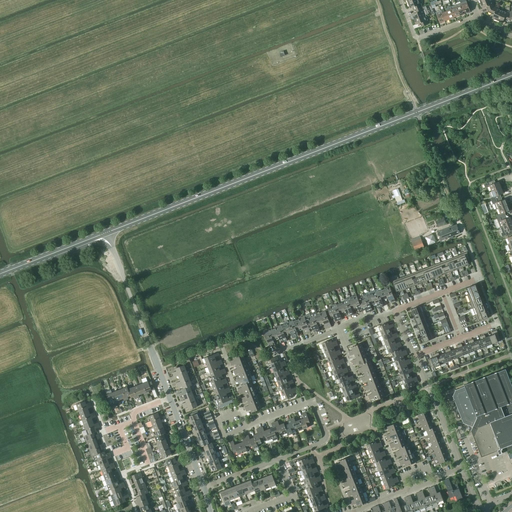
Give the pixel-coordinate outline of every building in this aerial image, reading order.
[(416,9),(423,7),(419,0),(416,0),(408,3),(410,8),(415,7),(416,9)] [(488,0),(481,3),(483,8),(488,6),(490,11),(495,6),(494,3),(492,4),(490,0),(488,0)] [(467,13),(470,12),(466,1),(461,3),(465,13),(466,13),(467,13)] [(456,5),(460,16),(463,14),(464,14),(465,13),(461,3),(456,5)] [(452,9),(455,17),(456,16),(457,17),(460,16),(456,5),(451,7),(452,9)] [(451,6),(446,8),(447,11),(450,19),(453,18),(453,17),(455,17),(452,9),(451,7),(451,6)] [(495,6),(490,11),(494,13),(492,18),(497,21),(502,11),(498,10),(499,8),(495,6)] [(414,20),(426,15),(423,7),(416,9),(417,12),(412,14),(414,20)] [(450,19),(447,11),(445,12),(443,9),(441,10),(445,21),(446,20),(447,21),(450,19)] [(443,21),(445,21),(441,10),(436,12),(440,23),(443,22),(443,21)] [(502,11),(497,21),(502,23),(505,18),(509,20),(510,13),(507,11),(506,13),(502,11)] [(426,15),(414,20),(416,25),(421,23),(423,26),(429,23),(426,15)] [(486,183),(484,184),(485,188),(490,186),(492,191),(501,187),(499,182),(496,183),(495,180),(486,183)] [(494,196),(490,198),(492,201),(501,197),(500,195),(503,194),(501,187),(492,191),(494,196)] [(501,197),(492,201),(493,204),(494,204),(496,209),(498,208),(508,205),(505,199),(502,200),(501,197)] [(501,214),(496,216),(497,219),(506,215),(505,213),(510,211),(508,205),(498,208),(501,214)] [(506,215),(497,219),(499,222),(501,227),(503,227),(511,223),(511,221),(510,217),(507,218),(506,215)] [(438,227),(446,224),(444,218),(436,221),(438,227)] [(503,227),(501,227),(503,233),(501,234),(502,237),(504,236),(511,233),(511,231),(511,230),(511,229),(511,223),(503,227)] [(440,241),(448,238),(449,237),(450,239),(453,238),(452,236),(459,234),(456,225),(437,233),(440,241)] [(433,234),(425,237),(428,245),(437,242),(433,234)] [(415,251),(425,248),(421,239),(412,242),(415,251)] [(461,255),(458,256),(463,267),(465,266),(466,266),(466,265),(469,264),(467,259),(470,258),(467,252),(461,255)] [(459,269),(463,267),(458,256),(452,258),(456,268),(459,267),(459,269)] [(448,259),(446,260),(451,272),(453,271),(454,271),(454,269),(456,268),(452,258),(448,259)] [(451,272),(446,260),(440,263),(444,273),(447,272),(447,273),(451,272)] [(442,274),(444,273),(440,263),(434,265),(439,277),(442,275),(442,274)] [(435,278),(439,277),(434,265),(428,267),(432,278),(435,277),(435,278)] [(430,279),(432,278),(428,267),(422,269),(427,281),(430,280),(430,279)] [(424,283),(427,281),(422,269),(417,272),(421,282),(423,281),(424,283)] [(411,274),(415,286),(418,284),(418,283),(421,282),(417,272),(411,274)] [(412,287),(415,286),(411,274),(405,276),(409,287),(411,286),(412,287)] [(405,276),(399,279),(403,290),(407,289),(406,288),(408,287),(409,287),(405,276)] [(399,279),(392,281),(397,292),(399,291),(400,292),(403,290),(399,279)] [(467,288),(469,294),(469,295),(478,291),(477,289),(478,288),(476,284),(467,288)] [(382,291),(381,291),(385,301),(388,300),(390,304),(396,302),(390,286),(384,288),(384,290),(382,291)] [(381,288),(375,290),(375,292),(381,307),(384,306),(383,302),(385,301),(381,291),(382,291),(381,288)] [(375,290),(369,292),(370,295),(374,305),(377,304),(378,308),(381,307),(375,292),(375,290)] [(467,295),(470,302),(481,298),(480,298),(480,295),(481,295),(479,291),(478,291),(469,295),(469,294),(467,295)] [(369,292),(363,295),(364,296),(370,312),(372,311),(371,306),(374,305),(370,295),(369,292)] [(354,298),(351,299),(355,309),(358,308),(359,312),(362,311),(362,310),(358,300),(356,296),(354,297),(354,298)] [(361,299),(358,300),(362,310),(365,309),(366,313),(370,312),(364,296),(360,297),(361,299)] [(470,302),(473,309),(483,305),(483,304),(482,302),(483,301),(481,297),(480,298),(481,298),(470,302)] [(348,299),(345,300),(351,316),(354,315),(352,310),(355,309),(351,299),(348,300),(348,299)] [(342,302),(339,304),(343,314),(346,313),(347,316),(348,317),(350,316),(351,316),(345,300),(342,301),(342,302)] [(336,304),(333,305),(339,320),(342,319),(341,316),(340,315),(343,314),(339,304),(336,305),(336,304)] [(473,309),(475,315),(486,311),(485,311),(485,308),(486,308),(484,304),(483,304),(483,305),(473,309)] [(330,307),(327,308),(331,316),(331,318),(334,317),(336,321),(339,320),(333,305),(330,306),(330,307)] [(413,317),(414,316),(424,312),(422,305),(411,309),(412,312),(411,313),(413,317)] [(475,315),(478,322),(488,318),(487,315),(488,314),(487,310),(485,311),(486,311),(475,315)] [(317,316),(321,325),(324,324),(326,329),(331,326),(325,311),(320,313),(320,315),(317,316)] [(313,313),(310,314),(311,317),(317,332),(320,331),(318,326),(321,325),(317,316),(316,312),(314,313),(313,313)] [(416,323),(417,323),(427,319),(424,312),(414,316),(415,319),(414,319),(416,323)] [(310,314),(304,316),(306,320),(309,330),(312,329),(314,333),(317,332),(311,317),(310,314)] [(310,332),(309,330),(306,320),(304,316),(299,318),(299,319),(296,320),(300,331),(303,329),(304,334),(310,332)] [(418,330),(419,329),(430,325),(427,319),(417,323),(418,325),(416,326),(418,330)] [(297,332),(300,331),(296,320),(293,322),(293,321),(290,322),(296,337),(299,336),(297,332)] [(287,321),(283,322),(284,325),(288,335),(291,334),(293,338),(296,337),(290,322),(288,322),(287,321)] [(381,331),(394,326),(393,324),(389,325),(388,323),(379,327),(381,331)] [(285,336),(288,335),(284,325),(281,326),(281,325),(278,326),(284,342),(287,341),(285,336)] [(421,336),(422,336),(432,332),(430,325),(419,329),(420,332),(419,332),(421,336)] [(281,343),(284,342),(278,326),(275,327),(275,328),(273,330),(276,340),(279,338),(281,343)] [(382,336),(392,332),(391,330),(395,328),(394,326),(381,331),(382,336)] [(274,341),(276,340),(273,330),(270,331),(269,330),(264,332),(270,347),(275,345),(274,341)] [(489,336),(492,344),(501,341),(497,330),(491,332),(492,335),(489,336)] [(384,340),(398,335),(397,333),(392,334),(392,332),(382,336),(384,340)] [(422,339),(423,343),(435,338),(432,332),(422,336),(423,338),(422,339)] [(386,345),(395,341),(394,339),(398,337),(398,335),(384,340),(386,345)] [(482,336),(487,347),(486,346),(492,344),(489,336),(486,337),(485,335),(482,336)] [(481,340),(477,341),(480,349),(481,350),(487,347),(482,336),(479,337),(481,340)] [(471,340),(475,351),(480,349),(477,341),(474,342),(473,339),(471,340)] [(324,348),(337,343),(337,341),(332,343),(331,340),(322,344),(324,348)] [(466,345),(469,353),(475,351),(471,340),(468,341),(469,344),(466,345)] [(388,349),(401,344),(400,342),(396,343),(395,341),(386,345),(388,349)] [(325,353),(335,349),(334,347),(338,345),(337,343),(324,348),(325,353)] [(350,354),(363,348),(362,344),(352,347),(353,350),(349,351),(350,354)] [(399,350),(398,348),(402,346),(401,344),(388,349),(389,354),(392,353),(399,350)] [(462,344),(459,345),(463,355),(464,355),(469,353),(466,345),(463,346),(462,344)] [(457,348),(454,350),(458,359),(458,358),(458,357),(463,355),(459,345),(456,346),(457,348)] [(356,357),(365,353),(363,348),(350,354),(350,356),(355,354),(356,357)] [(450,348),(447,349),(452,361),(458,359),(454,350),(451,351),(450,348)] [(327,357),(341,352),(340,350),(336,351),(335,349),(325,353),(327,357)] [(393,358),(407,352),(406,350),(402,352),(401,349),(399,350),(392,353),(393,358)] [(446,353),(443,354),(446,363),(452,361),(447,349),(445,350),(446,353)] [(329,362),(338,358),(337,356),(342,354),(341,352),(327,357),(329,362)] [(395,362),(404,358),(404,356),(408,354),(407,352),(393,358),(395,362)] [(439,352),(436,354),(440,365),(446,363),(443,354),(440,355),(439,352)] [(205,358),(206,363),(215,359),(214,357),(219,355),(218,353),(205,358)] [(353,362),(367,357),(365,353),(356,357),(356,359),(352,360),(353,362)] [(231,364),(244,358),(243,354),(233,357),(234,360),(230,361),(231,364)] [(434,357),(428,360),(433,371),(436,370),(435,367),(437,367),(440,365),(436,354),(433,355),(434,357)] [(267,361),(268,364),(268,365),(271,364),(272,368),(286,363),(285,361),(281,362),(280,360),(279,360),(277,357),(267,361)] [(361,365),(371,361),(370,361),(368,361),(367,357),(353,362),(354,365),(358,363),(359,365),(361,365)] [(237,366),(246,363),(244,358),(231,364),(232,366),(236,364),(237,366)] [(331,366),(344,361),(343,359),(339,360),(338,358),(329,362),(331,366)] [(395,362),(397,366),(411,361),(410,359),(405,361),(404,358),(395,362)] [(206,363),(208,367),(222,362),(221,359),(216,361),(215,359),(206,363)] [(332,371),(342,367),(341,365),(345,363),(344,361),(331,366),(332,370),(332,371)] [(359,371),(372,366),(371,361),(361,365),(362,367),(358,369),(359,371)] [(399,371),(408,367),(407,365),(411,363),(411,361),(397,366),(399,371)] [(210,372),(219,368),(218,366),(223,364),(222,362),(208,367),(210,372)] [(234,373),(248,367),(246,363),(237,366),(238,369),(233,370),(234,373)] [(274,373),(283,369),(283,367),(287,365),(286,363),(272,368),(274,373)] [(177,371),(173,373),(174,376),(188,370),(187,369),(186,369),(184,365),(176,369),(177,371)] [(365,374),(374,370),(372,366),(359,371),(360,373),(364,371),(365,374)] [(240,375),(250,372),(248,367),(234,373),(235,375),(239,373),(240,375)] [(332,376),(334,375),(348,370),(347,368),(343,369),(342,367),(332,371),(332,370),(330,371),(332,376)] [(276,377),(289,372),(288,370),(284,371),(283,369),(274,373),(276,377)] [(462,420),(464,424),(472,428),(472,429),(482,456),(498,450),(499,454),(511,449),(511,385),(506,369),(464,385),(465,387),(456,390),(453,396),(462,420)] [(188,370),(174,376),(174,378),(179,376),(180,379),(189,375),(187,371),(188,371),(188,370)] [(345,376),(344,374),(349,372),(348,370),(334,375),(336,380),(338,379),(345,376)] [(362,380),(376,375),(374,370),(365,374),(366,376),(361,378),(362,380)] [(402,380),(411,376),(410,374),(415,372),(414,370),(400,375),(402,380)] [(214,381),(220,378),(223,377),(222,375),(226,373),(225,371),(212,376),(214,381)] [(237,379),(238,382),(251,376),(250,372),(240,375),(241,378),(237,379)] [(278,382),(287,378),(286,376),(290,374),(289,372),(276,377),(278,382)] [(181,381),(177,383),(178,385),(192,380),(191,379),(190,379),(189,375),(180,379),(181,381)] [(340,383),(354,378),(353,376),(349,377),(348,375),(345,376),(338,379),(340,383)] [(368,383),(378,379),(376,375),(362,380),(363,382),(367,380),(368,383)] [(241,385),(253,381),(251,376),(238,382),(238,384),(243,382),(243,384),(241,385)] [(213,386),(227,381),(226,379),(221,380),(220,378),(214,381),(211,382),(213,386)] [(279,386),(293,381),(292,379),(288,380),(287,378),(278,382),(279,386)] [(342,388),(351,384),(350,382),(354,380),(354,378),(340,383),(342,388)] [(366,389),(379,384),(378,379),(368,383),(369,385),(365,386),(366,389)] [(406,389),(408,393),(415,390),(413,386),(415,385),(414,383),(418,381),(417,379),(404,384),(406,389)] [(148,381),(143,383),(148,394),(149,394),(149,391),(152,390),(155,389),(151,380),(148,381)] [(192,380),(178,385),(178,388),(183,386),(184,389),(190,386),(192,385),(191,381),(192,380)] [(215,391),(224,387),(223,385),(228,383),(227,381),(213,386),(215,391)] [(239,391),(253,386),(251,382),(253,381),(241,385),(242,387),(238,389),(239,391)] [(281,391),(290,387),(289,385),(294,383),(293,381),(279,386),(281,391)] [(143,383),(138,385),(142,394),(145,393),(146,395),(148,394),(143,383)] [(343,392),(357,387),(356,385),(352,386),(351,384),(342,388),(343,392)] [(372,392),(381,388),(379,384),(366,389),(367,391),(371,389),(372,392)] [(138,385),(133,387),(137,398),(139,397),(138,395),(142,394),(138,385)] [(182,392),(178,394),(179,396),(193,391),(193,390),(192,390),(190,386),(184,389),(181,390),(182,392)] [(245,394),(254,391),(253,386),(239,391),(240,393),(244,392),(245,394)] [(127,387),(122,389),(127,400),(128,399),(127,397),(131,396),(128,389),(127,387)] [(128,389),(131,396),(132,398),(135,397),(136,399),(137,398),(133,387),(128,389)] [(216,395),(230,390),(230,388),(225,389),(224,387),(215,391),(216,395)] [(283,395),(296,390),(295,388),(291,389),(290,387),(281,391),(283,395)] [(345,397),(355,393),(354,391),(358,389),(357,387),(343,392),(345,397)] [(369,398),(383,392),(381,388),(372,392),(372,394),(368,395),(369,398)] [(122,389),(117,391),(121,400),(124,398),(125,400),(127,400),(122,389)] [(111,390),(106,392),(108,395),(107,395),(110,404),(114,402),(115,404),(116,404),(112,393),(111,390)] [(218,400),(228,396),(227,394),(231,392),(230,390),(216,395),(218,400)] [(296,390),(283,395),(285,400),(294,396),(293,394),(297,392),(296,390)] [(117,391),(112,393),(116,404),(118,403),(117,401),(121,400),(117,391)] [(193,391),(179,396),(180,398),(184,397),(185,400),(194,396),(192,392),(194,392),(193,391)] [(242,400),(256,395),(254,391),(245,394),(246,397),(241,398),(242,400)] [(383,392),(369,398),(370,400),(374,398),(375,401),(385,397),(383,392)] [(355,393),(345,397),(347,401),(361,396),(360,394),(356,395),(355,393)] [(248,403),(258,400),(256,395),(242,400),(243,403),(247,401),(248,403)] [(186,402),(182,404),(183,406),(197,401),(197,400),(196,400),(194,396),(185,400),(186,402)] [(228,396),(218,400),(220,404),(234,399),(233,396),(228,398),(228,396)] [(246,409),(259,404),(258,400),(248,403),(249,405),(245,407),(246,409)] [(76,405),(78,410),(91,405),(91,402),(86,404),(85,401),(76,405)] [(197,401),(183,406),(184,409),(188,407),(189,410),(198,406),(196,402),(198,402),(197,401)] [(259,404),(246,409),(247,411),(251,410),(252,412),(261,409),(259,404)] [(91,405),(78,410),(80,415),(89,411),(88,409),(92,407),(91,405)] [(82,420),(95,415),(94,412),(90,414),(89,411),(80,415),(82,420)] [(419,419),(416,421),(417,423),(420,421),(429,417),(427,411),(418,415),(419,419)] [(151,421),(162,417),(162,415),(160,416),(158,413),(149,416),(151,421)] [(190,422),(200,418),(199,413),(190,416),(191,420),(189,421),(190,422)] [(300,420),(304,429),(308,427),(308,425),(311,424),(306,413),(303,414),(304,418),(300,420)] [(84,425),(93,421),(92,419),(96,417),(95,415),(82,420),(84,425)] [(153,426),(162,423),(161,419),(163,419),(162,417),(151,421),(153,426)] [(304,429),(300,420),(296,422),(294,417),(291,419),(295,430),(298,429),(299,431),(304,429)] [(421,425),(418,426),(419,428),(422,427),(422,426),(431,423),(429,417),(420,421),(421,425)] [(194,427),(202,423),(200,418),(190,422),(190,424),(192,423),(194,427)] [(287,433),(288,435),(293,433),(292,431),(295,430),(291,419),(287,420),(289,424),(285,426),(287,433)] [(86,430),(99,425),(98,422),(94,424),(93,421),(84,425),(86,430)] [(285,426),(284,423),(279,425),(278,421),(275,422),(279,434),(282,432),(283,434),(287,433),(285,426)] [(269,429),(272,439),(273,441),(278,439),(277,437),(276,435),(279,434),(275,422),(272,423),(273,428),(269,429)] [(162,423),(153,426),(155,431),(166,427),(165,425),(163,426),(162,423)] [(193,433),(204,428),(202,423),(194,427),(195,430),(193,431),(193,433)] [(390,431),(399,427),(397,423),(384,428),(385,431),(389,429),(390,431)] [(424,430),(420,432),(421,434),(424,433),(424,432),(435,427),(433,428),(431,423),(422,426),(422,427),(424,430)] [(88,435),(93,433),(97,431),(96,429),(100,427),(99,425),(86,430),(88,435)] [(157,436),(164,434),(166,433),(165,430),(167,429),(166,427),(155,431),(157,436)] [(264,431),(263,427),(260,428),(264,439),(264,440),(265,441),(272,439),(269,429),(264,431)] [(387,437),(401,432),(399,427),(390,431),(391,433),(387,435),(387,437)] [(424,433),(425,437),(426,439),(429,437),(428,436),(437,433),(435,427),(424,432),(424,433)] [(198,437),(206,433),(204,428),(193,433),(194,434),(196,433),(198,437)] [(257,445),(257,444),(262,443),(261,441),(264,440),(264,439),(260,428),(256,429),(258,434),(253,435),(254,438),(255,438),(257,445)] [(393,440),(403,436),(401,432),(387,437),(388,439),(392,438),(393,440)] [(86,441),(95,438),(93,433),(88,435),(84,436),(86,441)] [(197,442),(208,438),(206,433),(198,437),(199,440),(197,441),(197,442)] [(430,441),(427,442),(428,444),(431,443),(430,442),(440,438),(437,433),(428,436),(429,437),(430,441)] [(155,437),(157,442),(168,438),(167,436),(165,437),(164,434),(157,436),(155,437)] [(255,438),(254,438),(250,439),(248,435),(245,436),(250,448),(253,447),(254,449),(258,447),(257,444),(257,445),(255,438)] [(247,449),(250,448),(245,436),(242,438),(244,442),(239,443),(243,453),(248,451),(247,449)] [(394,442),(390,444),(391,446),(405,441),(406,440),(404,436),(403,436),(393,440),(394,442)] [(88,446),(97,443),(95,438),(86,441),(88,446)] [(157,442),(159,447),(168,444),(167,440),(169,440),(168,438),(157,442)] [(201,447),(210,443),(208,438),(197,442),(198,444),(200,443),(201,447)] [(432,446),(429,448),(430,450),(433,448),(433,447),(442,444),(440,438),(430,442),(431,443),(432,446)] [(243,453),(239,443),(235,445),(233,441),(230,442),(235,454),(238,452),(239,454),(243,453)] [(368,450),(382,445),(381,442),(377,444),(376,441),(367,445),(368,450)] [(397,449),(408,444),(406,445),(405,441),(391,446),(392,448),(396,447),(397,449)] [(205,451),(214,447),(212,442),(210,443),(201,447),(202,449),(204,448),(205,451)] [(90,451),(99,448),(97,443),(88,446),(90,451)] [(161,452),(172,448),(171,446),(169,447),(168,444),(159,447),(161,452)] [(397,454),(410,449),(408,444),(397,449),(399,448),(400,451),(396,452),(397,454)] [(434,452),(431,453),(432,455),(435,454),(435,453),(444,449),(442,444),(433,447),(433,448),(434,452)] [(370,454),(380,451),(379,448),(383,447),(382,445),(368,450),(370,454)] [(205,457),(216,452),(214,447),(205,451),(207,454),(205,455),(205,457)] [(92,456),(93,456),(101,453),(99,448),(90,451),(92,456)] [(172,448),(161,452),(163,457),(172,454),(170,450),(173,450),(172,448)] [(402,457),(412,454),(410,449),(397,454),(397,456),(401,455),(402,457)] [(437,458),(434,459),(434,461),(437,460),(437,459),(446,455),(444,449),(435,453),(435,454),(437,458)] [(95,461),(98,460),(111,455),(110,453),(106,454),(105,451),(101,453),(93,456),(95,461)] [(372,459),(385,454),(385,451),(380,453),(380,451),(370,454),(372,459)] [(209,461),(218,458),(216,452),(205,457),(206,459),(208,458),(209,461)] [(374,463),(385,458),(383,459),(382,457),(386,456),(385,454),(372,459),(374,463)] [(400,463),(414,458),(412,454),(402,457),(403,459),(399,461),(400,463)] [(98,460),(95,461),(97,466),(100,465),(109,462),(108,459),(112,457),(111,455),(98,460)] [(439,463),(434,465),(434,466),(435,467),(440,465),(440,464),(448,461),(448,460),(446,455),(437,459),(437,460),(439,463)] [(308,457),(299,461),(300,466),(314,461),(313,458),(309,460),(308,457)] [(338,467),(351,462),(350,457),(340,461),(341,463),(337,465),(338,467)] [(169,467),(182,462),(181,460),(177,461),(175,458),(167,462),(169,467)] [(209,467),(220,463),(218,458),(209,461),(211,464),(209,465),(209,467)] [(385,458),(374,463),(376,462),(378,467),(391,462),(390,459),(386,461),(385,458)] [(414,458),(400,463),(401,466),(405,464),(406,466),(415,463),(414,458)] [(314,461),(300,466),(302,470),(311,467),(311,464),(315,463),(314,461)] [(102,470),(115,465),(114,463),(110,464),(109,462),(100,465),(102,470)] [(171,472),(179,468),(178,466),(182,464),(182,462),(169,467),(171,472)] [(344,470),(353,466),(351,462),(338,467),(338,470),(343,468),(344,470)] [(380,471),(389,468),(388,465),(392,464),(391,462),(378,467),(380,471)] [(220,463),(209,467),(210,469),(212,468),(213,471),(222,468),(220,463)] [(104,475),(113,472),(112,469),(116,467),(115,465),(102,470),(104,475)] [(341,476),(355,471),(353,466),(344,470),(345,472),(340,474),(341,476)] [(311,467),(302,470),(304,475),(317,469),(317,467),(312,469),(311,467)] [(172,477),(185,472),(185,470),(180,471),(179,468),(171,472),(172,477)] [(381,476),(395,471),(394,468),(390,470),(389,468),(380,471),(381,476)] [(317,469),(304,475),(306,479),(315,475),(314,473),(318,472),(317,469)] [(383,480),(393,477),(392,474),(396,473),(395,471),(381,476),(383,480)] [(106,480),(119,475),(118,473),(114,474),(113,472),(104,475),(106,480)] [(141,472),(132,476),(134,481),(144,477),(144,476),(143,477),(141,472)] [(185,472),(172,477),(174,482),(183,478),(182,476),(186,474),(185,472)] [(267,476),(271,487),(276,485),(272,474),(267,476)] [(108,485),(116,482),(116,479),(120,478),(119,475),(106,480),(108,485)] [(306,479),(303,480),(305,484),(305,485),(307,484),(321,478),(320,476),(316,478),(315,475),(306,479)] [(344,485),(358,480),(357,475),(347,479),(348,481),(344,483),(344,485)] [(266,489),(271,487),(267,476),(262,478),(266,489)] [(144,477),(134,481),(136,486),(145,482),(143,478),(144,478),(144,477)] [(383,480),(385,485),(398,480),(397,477),(393,479),(393,477),(383,480)] [(174,488),(187,483),(186,480),(184,481),(183,478),(174,482),(172,483),(174,488)] [(261,491),(266,489),(262,478),(257,480),(261,491)] [(321,478),(307,484),(309,488),(316,486),(318,485),(317,482),(322,481),(321,478)] [(452,486),(449,479),(444,481),(448,491),(447,491),(450,498),(455,496),(458,502),(464,500),(458,484),(452,486)] [(252,482),(251,480),(246,482),(250,493),(255,491),(252,482)] [(255,491),(256,493),(261,491),(257,480),(252,482),(255,491)] [(351,488),(360,484),(358,480),(344,485),(345,487),(350,486),(351,488)] [(398,480),(385,485),(387,489),(396,485),(395,483),(399,482),(398,480)] [(109,490),(112,489),(125,484),(124,482),(120,484),(119,481),(116,482),(108,485),(107,485),(109,490)] [(145,482),(136,486),(138,491),(148,487),(148,486),(146,487),(145,482)] [(245,495),(250,493),(246,482),(241,484),(245,495)] [(172,488),(174,494),(185,489),(184,487),(188,485),(187,483),(174,488),(172,488)] [(114,495),(123,491),(122,488),(126,487),(125,484),(112,489),(114,495)] [(240,496),(245,495),(241,484),(236,486),(240,496)] [(348,494),(362,489),(360,484),(351,488),(352,490),(347,492),(348,494)] [(235,498),(240,496),(236,486),(231,488),(235,498)] [(309,488),(307,489),(308,494),(322,488),(321,486),(317,488),(316,486),(309,488)] [(434,486),(431,488),(437,503),(437,502),(439,505),(444,503),(443,500),(440,492),(437,493),(434,486)] [(148,487),(138,491),(140,496),(145,494),(149,492),(147,488),(148,488),(148,487)] [(230,500),(235,498),(231,488),(226,490),(230,500)] [(322,488),(308,494),(310,498),(320,495),(319,492),(323,491),(322,488)] [(431,496),(428,497),(431,505),(437,503),(431,488),(428,489),(431,496)] [(174,494),(176,499),(191,493),(190,490),(186,492),(185,489),(174,494)] [(354,497),(364,493),(362,489),(348,494),(349,496),(353,495),(354,497)] [(225,502),(230,500),(226,490),(221,492),(225,502)] [(114,494),(111,495),(113,501),(116,499),(129,494),(128,492),(124,494),(123,491),(114,495),(114,494)] [(423,491),(420,492),(425,507),(431,505),(428,497),(425,498),(423,491)] [(420,492),(416,493),(419,500),(416,501),(420,509),(425,507),(420,492)] [(191,493),(176,499),(178,503),(178,504),(187,500),(189,499),(188,497),(192,495),(191,493)] [(352,503),(365,498),(364,493),(354,497),(355,499),(351,501),(352,503)] [(116,499),(113,501),(115,506),(118,504),(118,505),(127,501),(125,498),(130,497),(129,494),(116,499)] [(138,501),(136,502),(136,503),(147,499),(145,494),(140,496),(136,497),(138,501)] [(320,495),(310,498),(312,503),(325,498),(324,495),(320,497),(320,495)] [(411,496),(408,497),(414,511),(413,511),(419,511),(420,511),(420,509),(416,501),(413,503),(411,496)] [(404,506),(402,507),(403,511),(413,511),(414,511),(408,497),(405,498),(407,505),(404,506)] [(325,498),(312,503),(314,507),(323,504),(322,501),(326,500),(325,498)] [(358,506),(367,502),(365,498),(352,503),(352,505),(357,504),(358,506)] [(147,499),(136,503),(137,505),(139,504),(140,507),(149,504),(147,499)] [(394,506),(395,511),(402,511),(397,499),(394,500),(396,505),(395,506),(394,506)] [(176,504),(178,510),(193,504),(192,501),(188,503),(187,500),(178,504),(178,503),(176,504)] [(395,511),(394,506),(392,507),(391,506),(389,502),(386,503),(389,511),(395,511)] [(141,511),(139,511),(143,511),(151,509),(153,508),(151,503),(149,504),(140,507),(141,511)]
